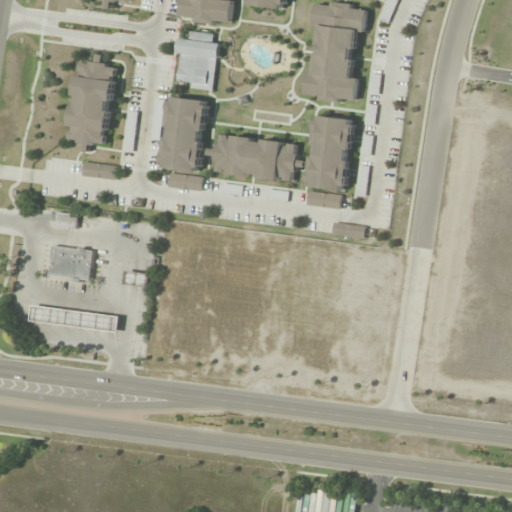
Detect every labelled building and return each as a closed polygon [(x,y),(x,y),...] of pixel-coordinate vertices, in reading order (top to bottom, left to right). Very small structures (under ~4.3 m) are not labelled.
[(130,3),(130,0),(105,0),(104,9),(114,10),(115,0),(130,3)] [(233,23),(233,0),(230,0),(229,0),(181,0),(181,22),(233,23)] [(288,0),(248,0),(248,6),(287,10),(288,0)] [(387,0),(379,20),(388,24),(397,0),(387,0)] [(357,101),(358,79),(355,79),(357,32),(367,33),(368,7),(316,4),(315,28),(319,28),(317,73),(308,73),(306,98),(357,101)] [(215,35),(191,32),(190,40),(182,40),(176,86),(215,91),(221,45),(214,43),(215,35)] [(80,61),(70,140),(83,141),(81,151),(93,153),(94,144),(109,145),(119,67),(106,65),(107,57),(97,56),(96,63),(80,61)] [(164,169),(203,172),(209,101),(171,97),(164,169)] [(138,113),(128,112),(124,151),(133,152),(138,113)] [(356,119),(318,115),(310,188),(348,192),(356,119)] [(295,182),(296,168),(306,169),(307,158),(297,157),(299,143),(222,135),(221,146),(211,145),(210,160),(219,161),(218,174),(295,182)] [(116,181),(118,166),(84,163),(83,178),(116,181)] [(204,177),(170,174),(168,189),(202,193),(204,177)] [(242,196),(242,186),(223,185),(223,194),(242,196)] [(307,207),(341,210),(342,195),(309,192),(307,207)] [(79,228),(79,214),(58,214),(58,228),(79,228)] [(366,226),(334,225),(333,237),(365,238),(366,226)] [(54,246),(51,277),(92,281),(95,250),(54,246)] [(125,285),(149,288),(151,274),(127,272),(125,285)] [(31,322),(119,333),(121,317),(34,306),(31,322)]
